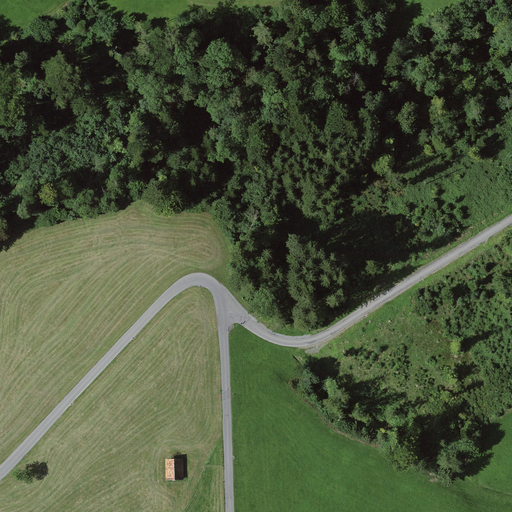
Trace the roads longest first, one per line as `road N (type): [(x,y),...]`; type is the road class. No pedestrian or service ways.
road 1 (unclassified): [(223,311),(267,337),(297,343),(322,336),(511,220)]
road 2 (unclassified): [(0,476),(180,286),(205,281),(223,311)]
road 3 (unclassified): [(223,311),(230,511)]
